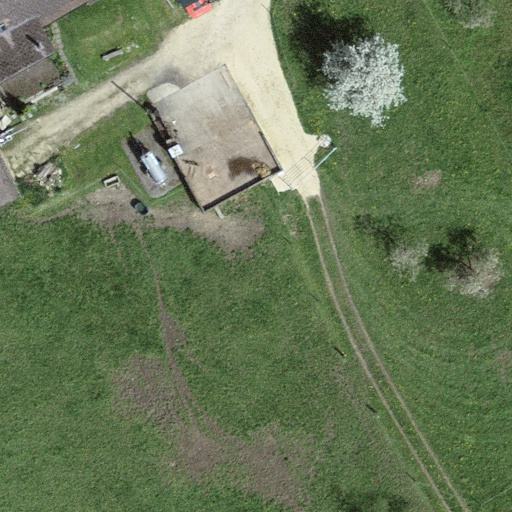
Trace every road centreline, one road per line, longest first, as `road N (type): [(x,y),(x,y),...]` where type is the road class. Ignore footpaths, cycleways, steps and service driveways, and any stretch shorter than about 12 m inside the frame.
road 1 (track): [(455,511),(360,356),(259,66),(231,16)]
road 2 (track): [(14,151),(195,51),(231,16),(233,0)]
